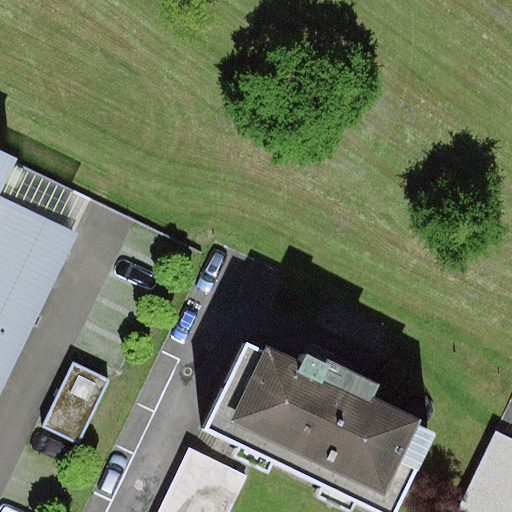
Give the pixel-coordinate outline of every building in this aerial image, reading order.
[(0,387),(73,236),(0,201),(0,183),(11,161),(0,156),(0,387)] [(241,345),(200,431),(369,511),(390,511),(428,435),(361,403),(368,389),(300,356),(293,370),(241,345)] [(77,445),(108,381),(72,364),(41,428),(77,445)] [(511,511),(511,442),(494,434),(456,511),(511,511)] [(227,511),(244,477),(190,452),(161,511),(227,511)]
